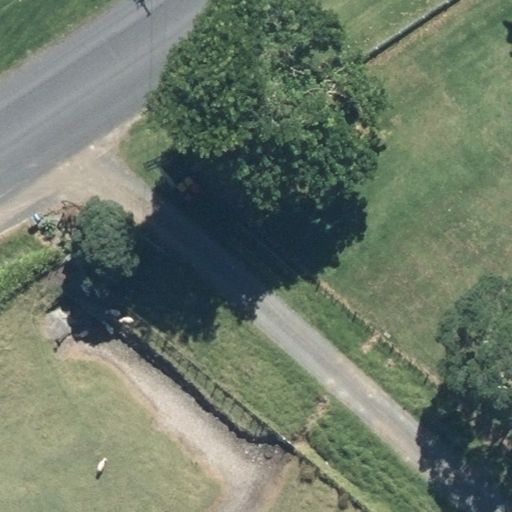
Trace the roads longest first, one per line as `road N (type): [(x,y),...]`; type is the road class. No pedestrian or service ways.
road 1 (residential): [(21,127),(511,511)]
road 2 (tertiary): [(21,127),(204,0)]
